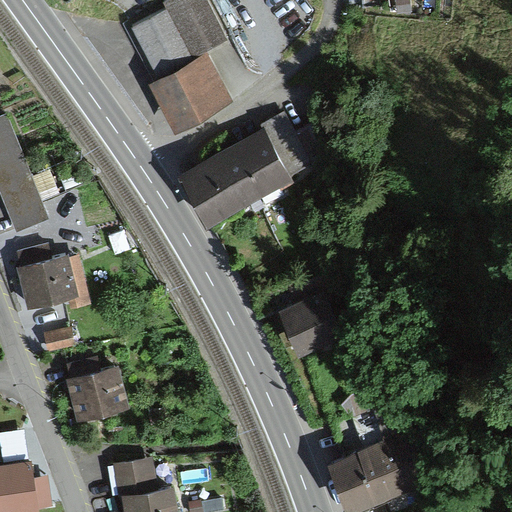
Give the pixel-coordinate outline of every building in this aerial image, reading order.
[(165,12),(129,28),(175,128),(220,107),(195,51),(221,39),(202,0),(159,0),(160,0),(165,12)] [(268,120),(276,134),(292,125),(284,111),(268,120)] [(4,116),(0,116),(0,203),(10,229),(42,217),(4,116)] [(180,178),(211,231),(295,183),(264,130),(180,178)] [(363,226),(367,238),(383,232),(378,220),(363,226)] [(55,264),(19,274),(34,328),(70,317),(55,264)] [(275,321),(291,359),(338,339),(324,307),(339,301),(327,274),(288,291),(297,311),(275,321)] [(76,326),(50,327),(50,346),(76,345),(76,326)] [(76,427),(119,414),(108,376),(65,389),(76,427)] [(329,470),(347,511),(348,511),(434,476),(400,397),(351,418),(367,454),(329,470)] [(0,433),(0,434),(4,461),(28,457),(23,430),(0,433)] [(0,511),(39,511),(39,509),(53,507),(48,475),(35,477),(33,461),(0,466),(0,511)] [(114,472),(122,511),(168,511),(164,490),(150,493),(144,466),(114,472)]
